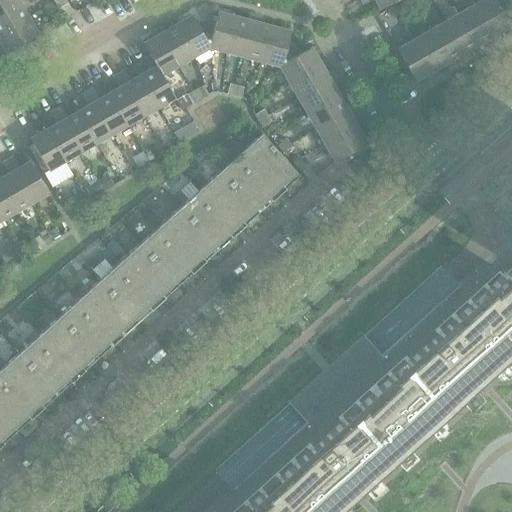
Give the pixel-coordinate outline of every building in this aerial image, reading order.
[(0,0),(0,12),(20,2),(18,0),(0,0)] [(73,13),(65,0),(57,0),(54,2),(63,19),(73,13)] [(374,0),(380,9),(395,0),(360,0),(363,4),(370,0),(374,0)] [(510,26),(495,0),(480,0),(475,3),(497,41),(503,37),(500,32),(510,26)] [(0,33),(28,17),(20,2),(0,12),(0,33)] [(405,12),(399,2),(393,5),(399,15),(405,12)] [(497,41),(475,3),(459,12),(478,44),(488,39),(491,44),(497,41)] [(399,15),(393,5),(387,9),(392,19),(399,15)] [(226,52),(236,16),(217,11),(214,22),(206,24),(208,48),(226,52)] [(478,44),(459,12),(444,21),(466,59),(471,55),(468,50),(478,44)] [(244,57),(255,15),(248,13),(247,19),(236,16),(226,52),(244,57)] [(208,48),(206,24),(197,25),(191,15),(175,24),(193,56),(208,48)] [(261,62),(271,26),(260,23),(261,17),(255,15),(244,57),(261,62)] [(6,52),(38,34),(28,17),(0,33),(0,42),(2,45),(0,46),(0,54),(0,55),(6,52)] [(466,59),(444,21),(428,30),(447,62),(457,57),(460,62),(466,59)] [(193,56),(175,24),(165,30),(162,25),(156,28),(177,65),(193,56)] [(294,47),(287,42),(290,31),(271,26),(261,62),(279,66),(294,47)] [(177,65),(156,28),(150,32),(153,37),(143,43),(150,55),(161,75),(177,65)] [(447,62),(428,30),(412,39),(434,77),(440,73),(437,68),(447,62)] [(434,77),(412,39),(396,49),(415,81),(425,75),(428,80),(434,77)] [(288,81),(320,62),(311,47),(301,52),(294,47),(279,66),(288,81)] [(174,98),(161,75),(150,55),(143,59),(149,69),(139,75),(158,107),(174,98)] [(297,97),(335,76),(331,70),(326,73),(320,62),(288,81),(297,97)] [(158,107),(139,75),(130,80),(124,70),(118,73),(142,116),(158,107)] [(142,116),(118,73),(112,77),(118,87),(108,93),(127,125),(142,116)] [(338,94),(333,85),(338,82),(335,76),(297,97),(306,113),(338,94)] [(234,96),(236,85),(229,83),(226,94),(234,96)] [(241,97),(243,87),(236,85),(234,96),(241,97)] [(204,96),(199,87),(193,90),(198,100),(204,96)] [(127,125),(108,93),(99,98),(93,88),(87,91),(111,134),(127,125)] [(198,100),(193,90),(186,94),(192,104),(198,100)] [(111,134),(87,91),(81,95),(87,105),(77,111),(95,143),(111,134)] [(315,129),(353,107),(349,101),(344,104),(338,94),(306,113),(315,129)] [(95,143),(77,111),(67,116),(61,106),(55,109),(80,152),(95,143)] [(356,126),(351,116),(356,113),(353,107),(315,129),(324,144),(356,126)] [(80,152),(55,109),(50,113),(56,123),(46,129),(64,161),(80,152)] [(267,115),(263,109),(254,114),(258,120),(267,115)] [(271,121),(267,115),(258,120),(262,127),(271,121)] [(64,161),(46,129),(36,135),(30,124),(23,128),(30,138),(29,138),(48,171),(64,161)] [(334,161),(365,142),(371,139),(367,132),(362,135),(356,126),(324,144),(334,161)] [(299,176),(261,133),(220,170),(259,213),(299,176)] [(282,150),(290,143),(285,138),(277,145),(282,150)] [(287,156),(295,148),(290,143),(282,150),(287,156)] [(146,159),(140,149),(130,154),(136,165),(146,159)] [(48,193),(29,161),(19,167),(13,156),(7,160),(31,202),(48,193)] [(317,177),(307,166),(299,158),(294,164),(311,182),(317,177)] [(31,202),(7,160),(1,163),(7,174),(0,177),(0,184),(16,211),(31,202)] [(259,213),(220,170),(180,206),(218,249),(259,213)] [(16,211),(0,184),(0,220),(16,211)] [(218,249),(180,206),(139,243),(178,285),(218,249)] [(58,235),(54,228),(48,231),(52,239),(58,235)] [(178,285),(139,243),(99,279),(138,322),(178,285)] [(511,511),(511,264),(507,269),(249,502),(237,511),(511,511)] [(138,322),(99,279),(59,316),(98,358),(138,322)] [(98,358),(59,316),(19,352),(57,395),(98,358)] [(57,395),(19,352),(0,368),(0,412),(17,431),(57,395)] [(0,446),(17,431),(0,412),(0,446)]
